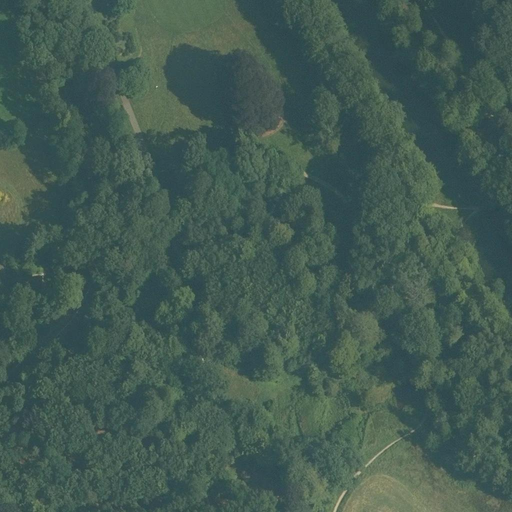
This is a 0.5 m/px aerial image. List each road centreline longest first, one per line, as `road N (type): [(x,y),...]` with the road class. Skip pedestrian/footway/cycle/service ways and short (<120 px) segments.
road 1 (secondary): [(0,394),(73,316),(98,249),(88,165),(33,0)]
road 2 (track): [(268,501),(231,445),(164,206)]
road 3 (track): [(164,206),(213,173),(263,162),(326,184),(363,214),(426,221)]
road 4 (track): [(426,221),(293,0)]
road 5 (track): [(388,0),(507,209)]
road 6 (track): [(164,206),(91,0)]
road 7 (track): [(424,0),(511,145)]
